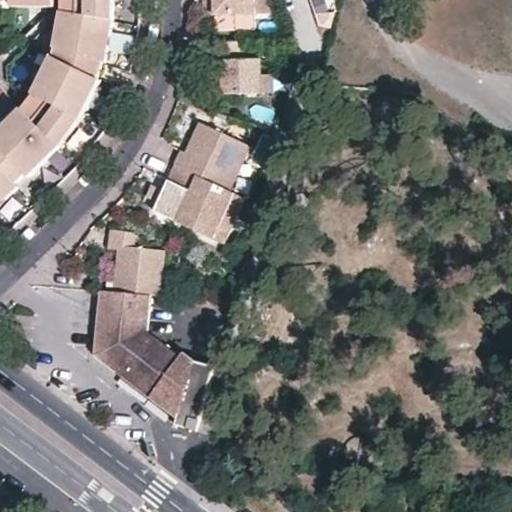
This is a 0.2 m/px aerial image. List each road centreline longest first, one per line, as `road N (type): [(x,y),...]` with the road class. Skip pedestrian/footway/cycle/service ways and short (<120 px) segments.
road 1 (secondary): [(167,0),(166,48),(143,132),(72,220),(0,289)]
road 2 (secondary): [(180,511),(0,376)]
road 3 (secondary): [(0,429),(116,511)]
